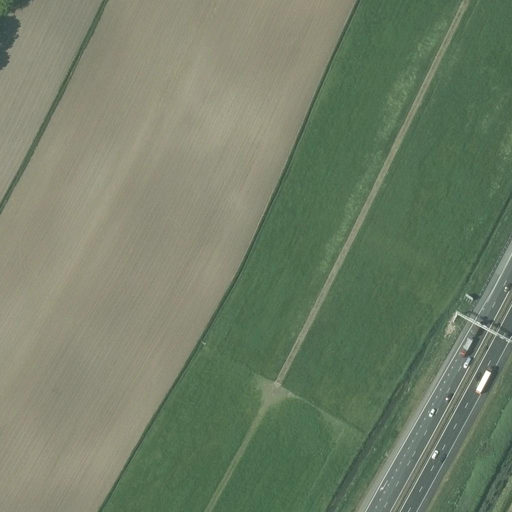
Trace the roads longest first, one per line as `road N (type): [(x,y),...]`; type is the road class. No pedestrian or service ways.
road 1 (track): [(463,0),(276,379)]
road 2 (motorway): [(511,267),(379,511)]
road 3 (motorway): [(405,511),(511,321)]
